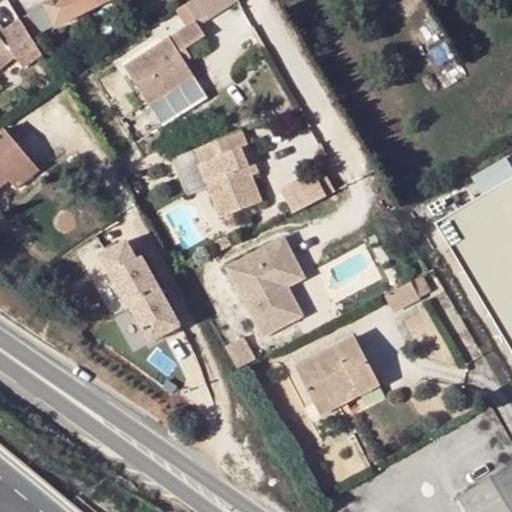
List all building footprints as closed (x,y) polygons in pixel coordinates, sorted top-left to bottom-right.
[(59,0),(47,6),(57,26),(110,0),(59,0)] [(188,7),(149,31),(158,46),(161,50),(200,26),(188,7)] [(0,69),(14,58),(25,70),(43,55),(21,18),(0,33),(0,69)] [(140,79),(146,75),(168,62),(161,50),(158,46),(83,93),(108,133),(155,103),(146,88),(140,79)] [(140,79),(146,88),(152,83),(146,75),(140,79)] [(155,103),(108,133),(122,154),(168,125),(155,103)] [(5,129),(0,133),(0,203),(39,171),(5,129)] [(250,146),(243,131),(196,150),(224,218),(264,201),(243,149),(250,146)] [(243,149),(254,176),(261,173),(250,146),(243,149)] [(482,189),(511,171),(511,167),(507,159),(475,176),(482,189)] [(283,192),(293,213),(336,192),(326,171),(283,192)] [(511,174),(443,216),(511,341),(511,174)] [(291,286),(308,277),(287,237),(230,267),(266,336),(296,320),(281,291),(291,286)] [(127,242),(107,253),(117,271),(111,275),(129,308),(132,307),(161,290),(143,257),(138,260),(127,242)] [(107,253),(101,257),(111,275),(117,271),(107,253)] [(417,279),(390,294),(399,308),(425,293),(417,279)] [(281,291),(296,320),(306,315),(291,286),(281,291)] [(181,327),(161,290),(132,307),(152,343),(181,327)] [(355,388),(360,395),(382,383),(358,337),(296,368),(313,403),(338,390),(341,395),(355,388)] [(338,390),(313,403),(319,415),(360,395),(355,388),(341,395),(338,390)] [(511,511),(511,468),(461,499),(468,511),(511,511)]
